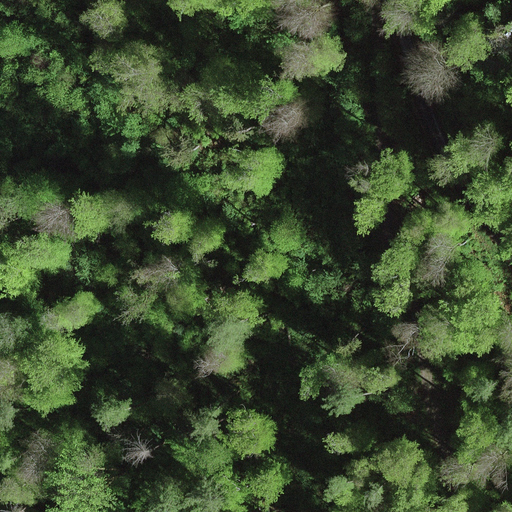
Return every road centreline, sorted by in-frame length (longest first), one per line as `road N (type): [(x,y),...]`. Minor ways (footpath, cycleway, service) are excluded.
road 1 (track): [(375,0),(384,196),(456,511)]
road 2 (unclassified): [(400,0),(416,78),(447,149),(511,243)]
